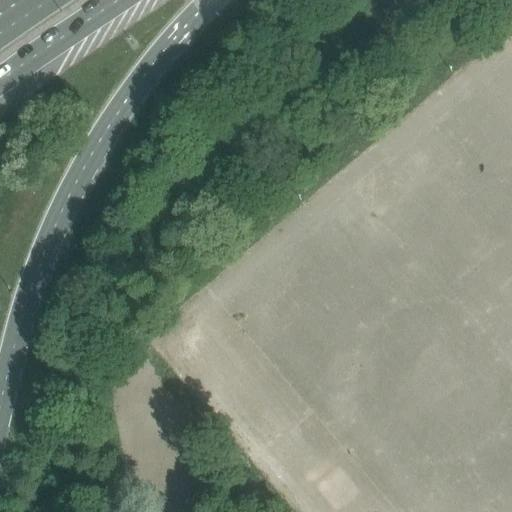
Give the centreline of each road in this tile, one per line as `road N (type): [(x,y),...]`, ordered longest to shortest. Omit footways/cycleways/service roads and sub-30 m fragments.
road 1 (secondary): [(0,414),(27,305),(84,168),(146,72),(215,0)]
road 2 (secondary): [(0,81),(116,0)]
